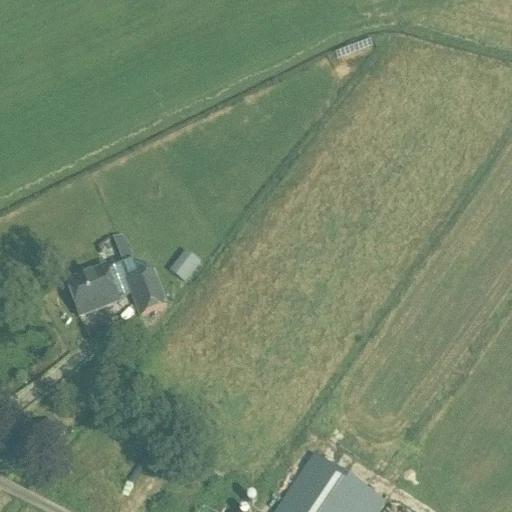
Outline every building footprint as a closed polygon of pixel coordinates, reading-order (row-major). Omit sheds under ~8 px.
[(201,264),(186,253),(170,273),(185,285),(201,264)] [(106,271),(67,286),(80,320),(119,305),(106,271)] [(140,321),(155,315),(169,309),(155,274),(126,285),(140,321)] [(56,449),(67,434),(50,422),(40,437),(56,449)] [(381,511),(387,505),(315,457),(277,511),(381,511)]
